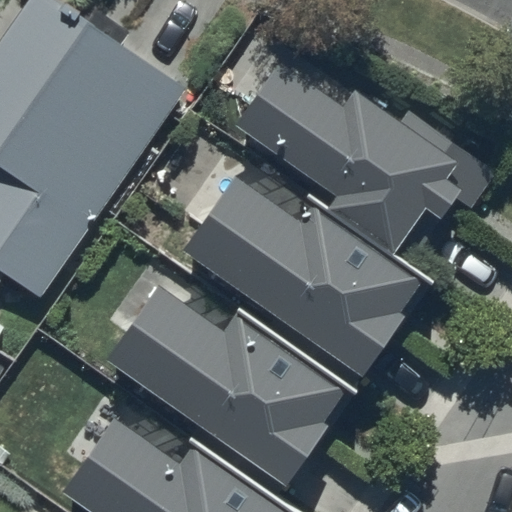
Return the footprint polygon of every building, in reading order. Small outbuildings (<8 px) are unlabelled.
[(93,11),(87,20),(57,0),(26,0),(0,39),(0,275),(1,274),(39,300),(184,85),(120,42),(126,33),(93,11)] [(276,65),(231,125),(330,199),(325,206),(406,267),(456,201),(472,213),(498,179),(408,111),(396,127),(348,90),(334,109),(276,65)] [(230,180),(178,256),(360,382),(425,289),(315,213),(303,230),(230,180)] [(220,331),(159,290),(107,366),(290,491),(350,403),(227,319),(220,331)] [(277,511),(189,450),(182,461),(177,468),(111,422),(84,462),(61,494),(86,511),(277,511)]
